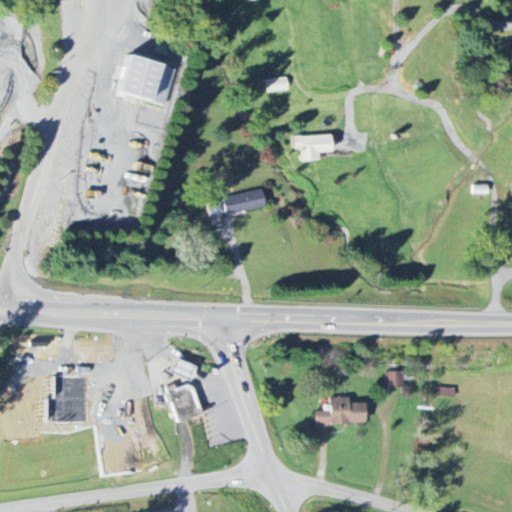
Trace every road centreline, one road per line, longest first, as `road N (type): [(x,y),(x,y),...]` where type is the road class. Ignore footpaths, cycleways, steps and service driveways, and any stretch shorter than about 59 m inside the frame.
road 1 (primary): [(0,303),(511,328)]
road 2 (tertiary): [(0,511),(178,485),(273,481),(395,511)]
road 3 (secondary): [(287,511),(248,416),(223,315)]
road 4 (residential): [(501,329),(495,202),(466,156)]
